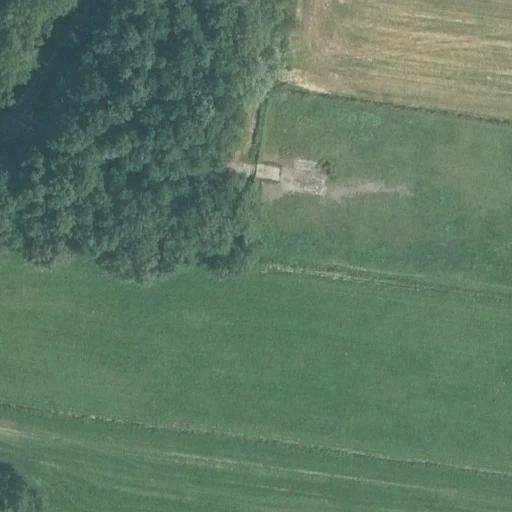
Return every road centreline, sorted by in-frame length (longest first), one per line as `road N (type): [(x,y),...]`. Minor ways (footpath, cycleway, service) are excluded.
road 1 (unclassified): [(5,131),(241,176)]
road 2 (unclassified): [(5,131),(103,0)]
